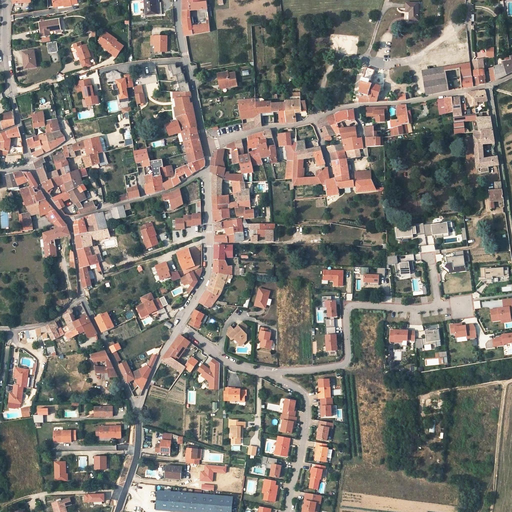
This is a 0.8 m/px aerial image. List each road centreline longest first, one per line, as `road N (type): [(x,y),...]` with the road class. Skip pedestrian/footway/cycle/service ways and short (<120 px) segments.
road 1 (residential): [(207,145),(342,107),(474,89)]
road 2 (residential): [(261,372),(341,366),(348,359),(345,313),(354,305),(437,305)]
road 3 (tertiary): [(5,0),(7,69),(31,166)]
road 4 (residential): [(261,372),(306,399),(287,511)]
road 5 (tertiary): [(207,171),(208,273),(180,325)]
road 6 (residential): [(69,222),(207,171)]
road 7 (track): [(511,381),(505,384),(490,511)]
road 8 (tertiary): [(82,298),(137,412)]
